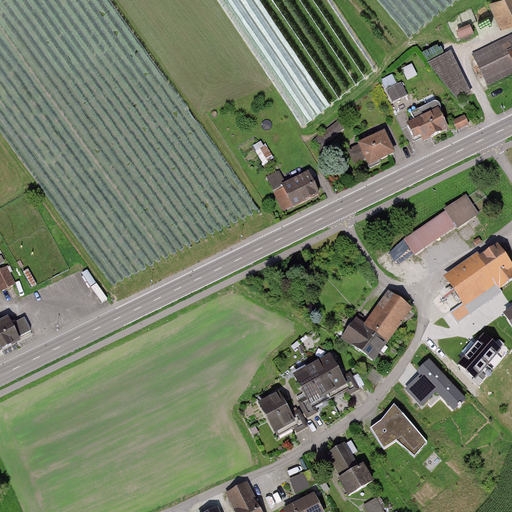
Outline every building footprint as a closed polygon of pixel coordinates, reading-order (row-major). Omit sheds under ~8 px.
[(440,0),(441,7),(444,10),(456,0),(440,0)] [(511,0),(501,0),(494,3),(506,29),(511,25),(511,0)] [(462,37),(474,32),(470,24),(458,29),(462,37)] [(511,37),(477,54),(491,85),(511,75),(511,37)] [(477,96),(456,53),(433,65),(464,101),(477,96)] [(414,66),(405,70),(410,80),(419,76),(414,66)] [(400,86),(395,76),(384,82),(395,104),(411,96),(404,84),(400,86)] [(445,111),(411,128),(419,143),(427,139),(429,144),(455,131),(445,111)] [(456,121),(457,129),(470,127),(468,119),(456,121)] [(346,128),(340,121),(315,141),(328,162),(333,159),(325,145),(346,128)] [(384,132),(348,150),(356,165),(367,160),(370,166),(395,154),(384,132)] [(267,155),(260,143),(254,147),(261,158),(267,155)] [(285,189),(281,179),(271,183),(284,211),(319,195),(309,174),(298,179),(299,182),(285,189)] [(471,198),(406,242),(418,259),(483,214),(471,198)] [(511,269),(497,249),(449,283),(463,302),(466,300),(496,343),(511,332),(511,307),(499,289),(511,279),(511,269)] [(4,270),(0,272),(0,285),(3,292),(13,286),(4,270)] [(416,310),(392,294),(370,326),(361,319),(346,341),(379,364),(416,310)] [(15,317),(0,324),(0,356),(28,342),(26,338),(37,332),(28,315),(17,321),(15,317)] [(436,341),(477,383),(491,370),(466,344),(463,346),(447,330),(436,341)] [(337,357),(299,378),(316,408),(354,387),(337,357)] [(422,376),(407,390),(422,406),(437,392),(451,407),(461,398),(429,363),(419,372),(422,376)] [(288,394),(265,407),(282,437),(305,425),(288,394)] [(382,422),(371,430),(384,450),(403,439),(414,451),(425,441),(394,406),(382,422)] [(344,447),(329,456),(343,478),(339,481),(349,496),(372,482),(363,467),(358,470),(344,447)] [(309,487),(303,475),(290,481),(297,494),(309,487)] [(260,511),(246,485),(228,494),(237,511),(260,511)] [(322,511),(314,496),(285,510),(286,511),(322,511)] [(386,511),(376,499),(365,508),(368,511),(386,511)]
